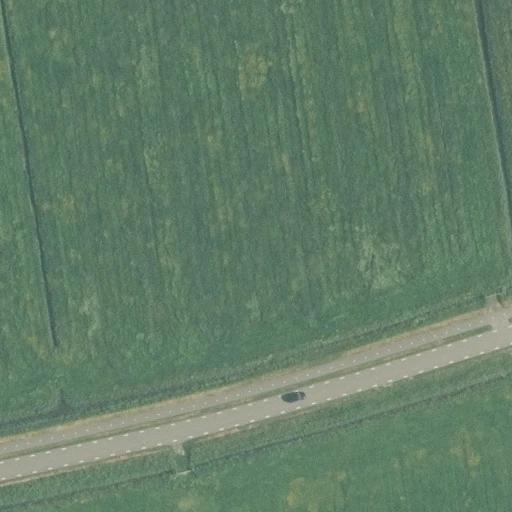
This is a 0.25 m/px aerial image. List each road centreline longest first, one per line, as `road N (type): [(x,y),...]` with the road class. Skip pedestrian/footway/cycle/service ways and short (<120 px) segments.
road 1 (tertiary): [(0,468),(252,410),(511,333)]
road 2 (track): [(471,199),(484,274),(506,335)]
